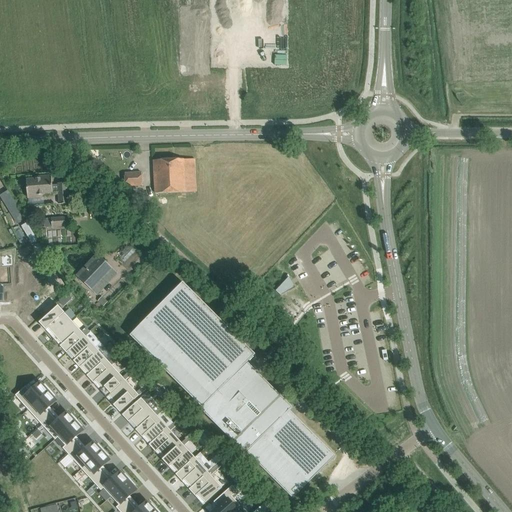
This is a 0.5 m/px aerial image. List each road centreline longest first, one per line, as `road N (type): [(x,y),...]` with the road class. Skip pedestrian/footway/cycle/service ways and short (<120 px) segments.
road 1 (residential): [(234,92),(46,95),(36,80),(27,0)]
road 2 (residential): [(183,511),(17,326),(0,319)]
road 3 (residential): [(0,142),(235,135)]
road 4 (secondary): [(433,427),(415,376),(383,199)]
road 5 (track): [(181,253),(65,139)]
road 6 (residential): [(320,0),(308,83),(234,92)]
road 7 (residential): [(321,511),(433,427)]
